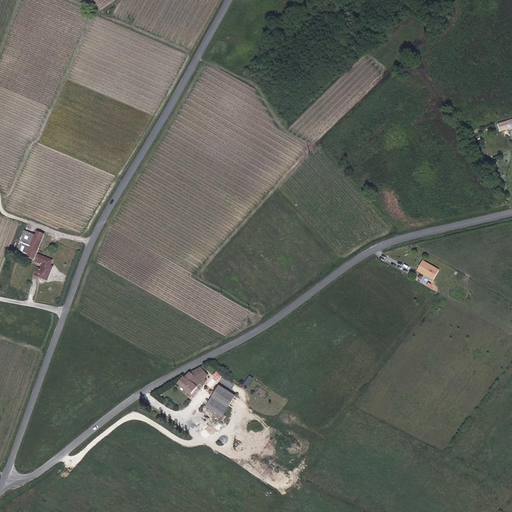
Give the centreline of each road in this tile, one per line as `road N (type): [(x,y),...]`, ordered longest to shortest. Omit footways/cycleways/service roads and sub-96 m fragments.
road 1 (tertiary): [(2,481),(27,480),(134,396),(260,331),(386,241),(511,212)]
road 2 (tertiary): [(231,0),(96,232),(65,311)]
road 3 (tertiary): [(65,311),(2,481)]
